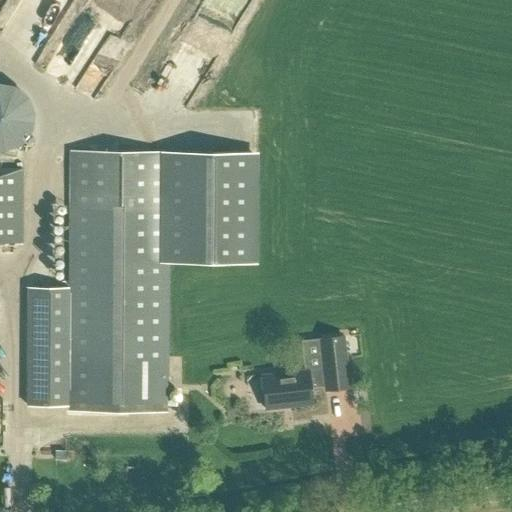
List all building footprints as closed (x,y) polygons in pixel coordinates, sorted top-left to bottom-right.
[(31,0),(4,52),(40,71),(75,5),(73,4),(74,0),(31,0)] [(169,136),(242,0),(203,0),(158,86),(159,87),(141,121),(169,136)] [(0,152),(3,153),(8,152),(13,151),(17,149),(21,146),(24,143),(28,140),(30,136),(32,132),(34,128),(35,123),(35,118),(35,114),(34,109),(32,105),(30,101),(28,97),(24,94),(21,91),(17,88),(13,86),(8,85),(3,84),(0,84),(0,152)] [(132,98),(147,106),(152,98),(137,90),(132,98)] [(166,261),(167,154),(70,153),(70,288),(69,402),(166,402),(166,261)] [(167,154),(166,261),(251,262),(252,154),(171,154),(167,154)] [(0,242),(23,243),(25,168),(0,167),(0,242)] [(69,402),(70,288),(30,288),(29,401),(69,402)] [(324,389),(346,386),(340,334),(318,336),(322,368),(307,370),(307,369),(262,374),(266,410),(311,404),(309,387),(324,385),(324,389)] [(248,412),(258,411),(256,382),(232,384),(234,400),(247,399),(248,412)] [(158,429),(157,440),(182,443),(183,431),(158,429)] [(37,447),(61,440),(58,431),(34,438),(37,447)] [(89,446),(89,435),(67,435),(67,446),(89,446)] [(65,452),(53,452),(53,462),(65,462),(65,452)]
